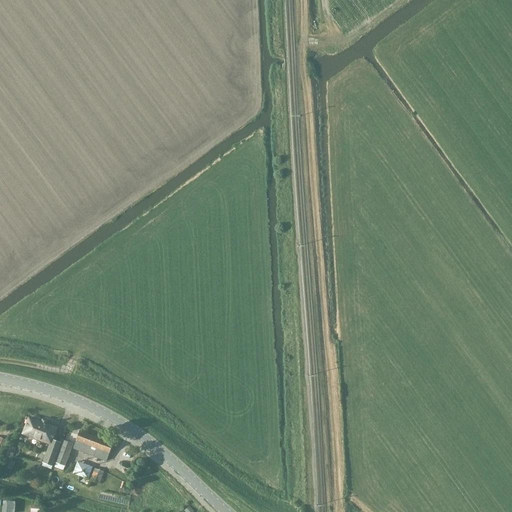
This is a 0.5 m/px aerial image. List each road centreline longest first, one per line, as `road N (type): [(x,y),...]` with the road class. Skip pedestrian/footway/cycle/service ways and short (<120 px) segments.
road 1 (track): [(303,41),(337,511)]
road 2 (track): [(250,0),(253,106),(0,295)]
road 3 (tertiary): [(225,511),(120,423),(0,378)]
